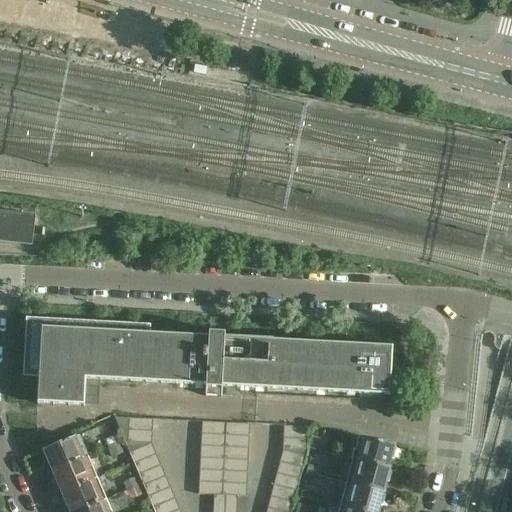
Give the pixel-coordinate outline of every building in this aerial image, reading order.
[(0,212),(0,243),(31,247),(35,216),(0,212)] [(224,341),(225,336),(208,335),(207,340),(148,337),(148,328),(26,321),(22,377),(37,378),(36,405),(83,408),(84,380),(205,386),(205,396),(221,397),(221,387),(389,395),(391,349),(224,341)] [(119,429),(153,431),(153,421),(115,419),(119,429)] [(225,425),(203,423),(203,434),(224,435),(225,425)] [(224,435),(250,436),(250,426),(225,425),(224,435)] [(284,438),(308,439),(308,429),(284,428),(284,438)] [(129,452),(152,443),(153,431),(119,429),(129,452)] [(203,434),(202,446),(224,447),(224,435),(203,434)] [(250,436),(224,435),(224,447),(249,448),(250,436)] [(117,436),(105,441),(108,449),(120,443),(117,436)] [(83,460),(74,438),(43,451),(44,453),(42,456),(45,464),(48,464),(50,467),(47,468),(49,473),(52,472),(52,473),(83,460)] [(308,439),(284,438),(283,451),(306,457),(307,452),(308,439)] [(308,450),(325,454),(328,442),(311,438),(308,450)] [(393,447),(385,445),(359,438),(355,453),(354,452),(351,461),(353,462),(389,471),(387,470),(389,461),(391,460),(394,451),(392,449),(393,447)] [(112,459),(124,454),(120,443),(108,449),(112,459)] [(133,462),(155,453),(152,445),(152,443),(129,452),(133,462)] [(202,446),(201,458),(223,459),(224,447),(202,446)] [(249,448),(224,447),(223,459),(248,460),(249,448)] [(306,457),(283,451),(281,462),(303,468),(306,457)] [(138,474),(160,465),(155,453),(133,462),(138,474)] [(201,458),(201,470),(222,471),(223,459),(201,458)] [(248,460),(223,459),(222,471),(248,472),(248,460)] [(92,481),(83,460),(52,473),(53,474),(51,477),(54,485),(57,485),(59,489),(57,490),(59,494),(61,494),(62,494),(92,481)] [(303,468),(281,462),(277,474),(300,479),(303,468)] [(353,462),(346,485),(382,495),(385,484),(388,483),(390,475),(388,473),(389,471),(353,462)] [(307,474),(319,476),(321,466),(309,464),(307,474)] [(143,485),(165,476),(160,465),(138,474),(143,485)] [(200,482),(221,483),(222,471),(201,470),(200,482)] [(248,472),(222,471),(221,483),(247,484),(248,472)] [(300,479),(277,474),(275,485),(297,490),(300,479)] [(315,497),(319,480),(318,477),(306,475),(302,494),(315,497)] [(148,496),(170,487),(165,476),(143,485),(148,496)] [(136,478),(123,483),(126,492),(139,486),(136,478)] [(78,511),(102,502),(92,481),(62,494),(62,496),(60,499),(64,506),(67,507),(69,511),(78,511)] [(221,483),(200,482),(199,495),(214,496),(221,496),(221,483)] [(247,484),(221,483),(221,496),(238,497),(246,498),(247,484)] [(297,490),(275,485),(271,497),(294,502),(297,490)] [(346,485),(340,509),(353,511),(377,511),(379,507),(382,506),(384,498),(382,496),(382,495),(346,485)] [(131,502),(143,496),(139,486),(126,492),(131,502)] [(153,507),(174,498),(170,487),(148,496),(153,507)] [(237,511),(238,497),(221,496),(214,496),(213,511),(237,511)] [(291,511),(294,502),(271,497),(268,509),(281,511),(291,511)] [(154,511),(171,511),(179,509),(174,498),(153,507),(154,511)] [(105,511),(102,502),(78,511),(105,511)]
